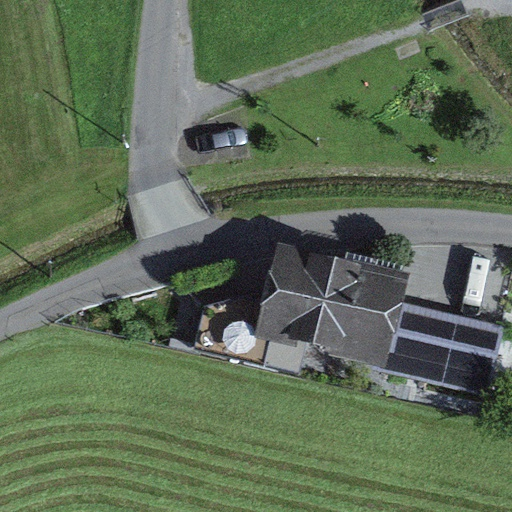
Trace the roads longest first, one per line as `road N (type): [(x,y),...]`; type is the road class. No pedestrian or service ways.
road 1 (residential): [(147,117),(456,8),(511,6)]
road 2 (unclassified): [(173,253),(283,229),(458,224),(511,232)]
road 3 (unclassified): [(0,323),(173,253)]
road 4 (unclassified): [(173,253),(155,204),(147,117)]
